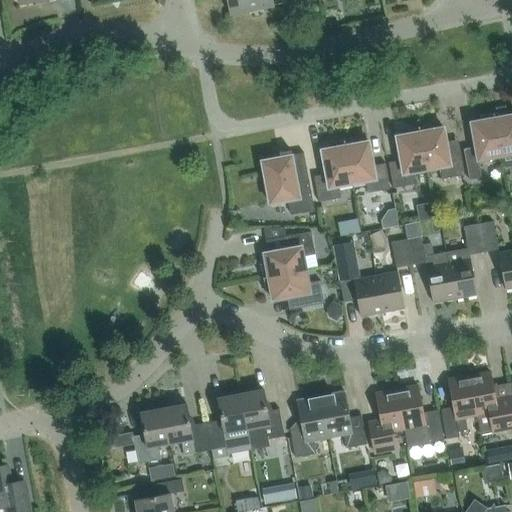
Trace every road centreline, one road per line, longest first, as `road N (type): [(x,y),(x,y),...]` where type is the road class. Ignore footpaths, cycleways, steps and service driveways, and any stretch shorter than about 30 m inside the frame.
road 1 (unknown): [(173,44),(221,140),(246,149),(482,94),(493,84),(500,8)]
road 2 (residential): [(198,304),(299,351),(340,356),(511,328)]
road 3 (residential): [(173,44),(246,60),(289,58),(465,17)]
road 4 (residential): [(0,80),(20,59),(88,35),(173,44)]
road 5 (residential): [(61,419),(123,386),(174,340),(198,304)]
